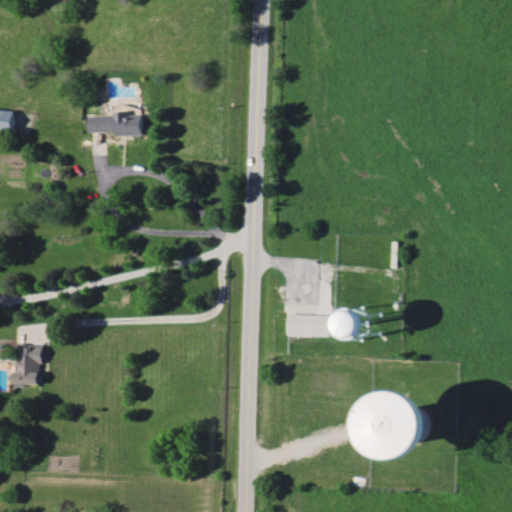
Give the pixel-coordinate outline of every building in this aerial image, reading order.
[(17,109),(0,108),(0,131),(16,132),(17,109)] [(145,135),(144,112),(92,113),(92,132),(117,132),(117,135),(145,135)] [(356,309),(355,337),(382,337),(382,309),(356,309)] [(290,334),(333,335),(333,314),(291,313),(290,334)] [(45,347),(20,347),(20,371),(16,371),(16,384),(41,385),(41,363),(45,363),(45,347)] [(443,392),(380,396),(384,456),(446,453),(443,392)]
